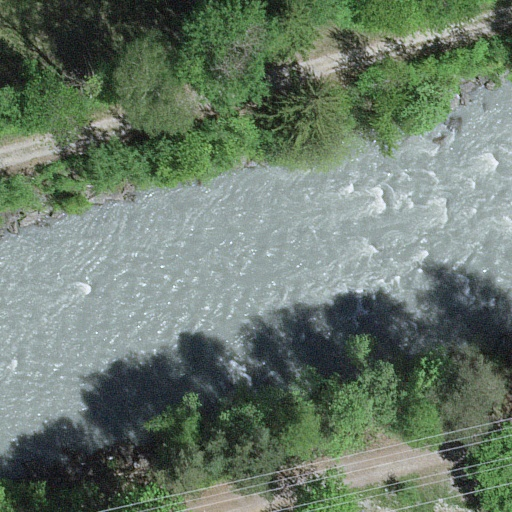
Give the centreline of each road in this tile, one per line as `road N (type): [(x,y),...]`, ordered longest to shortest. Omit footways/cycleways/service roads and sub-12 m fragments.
road 1 (track): [(0,158),(511,13)]
road 2 (track): [(155,511),(511,415)]
